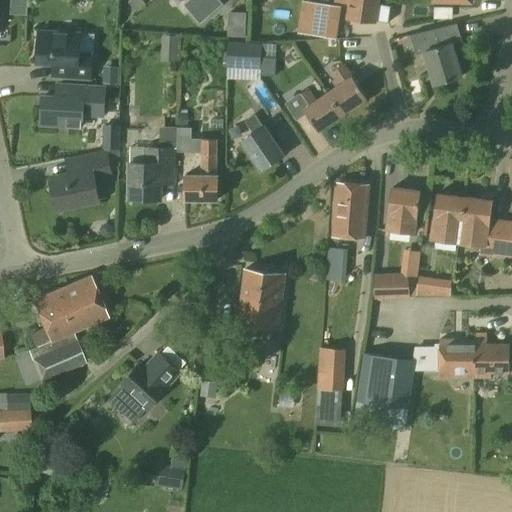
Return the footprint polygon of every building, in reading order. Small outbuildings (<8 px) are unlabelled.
[(15,0),(15,12),(30,13),(30,0),(15,0)] [(188,0),(184,4),(200,24),(224,4),(220,0),(188,0)] [(379,0),(335,0),(336,1),(349,3),(347,18),(376,22),(377,18),(379,18),(380,11),(378,10),(379,0)] [(317,35),(318,36),(334,38),(339,6),(321,3),(317,35)] [(243,31),(242,12),(227,13),(229,32),(243,31)] [(452,44),(462,40),(456,21),(412,34),(417,54),(425,51),(426,56),(436,85),(462,77),(452,44)] [(37,63),(54,64),(81,66),(80,79),(91,80),(93,55),(80,54),(81,33),(39,31),(37,63)] [(162,34),(162,48),(177,48),(177,34),(162,34)] [(309,62),(327,50),(318,36),(300,47),(309,62)] [(227,67),(261,68),(262,57),(276,58),(277,44),(262,43),(228,42),(227,67)] [(331,73),(340,85),(328,93),(343,115),(367,98),(353,77),(354,76),(345,63),(331,73)] [(109,64),(108,80),(124,80),(124,64),(109,64)] [(103,116),(105,88),(105,83),(84,81),(84,82),(84,86),(83,98),(56,97),(43,96),(41,125),(83,127),(83,115),(103,116)] [(297,120),(307,114),(319,131),(343,115),(328,93),(317,100),(309,88),(295,98),(294,97),(285,103),(297,120)] [(245,121),(253,133),(241,141),(262,170),(285,155),(264,125),(264,126),(256,114),(245,121)] [(120,125),(104,124),(103,148),(108,148),(108,151),(119,148),(120,125)] [(160,126),(159,148),(174,148),(178,148),(179,127),(160,126)] [(178,152),(191,152),(192,138),(192,127),(179,127),(178,148),(178,152)] [(201,138),(192,138),(191,152),(201,152),(201,175),(185,175),(185,200),(218,200),(218,175),(217,175),(218,139),(201,139),(201,138)] [(119,149),(119,148),(108,151),(89,154),(92,168),(51,176),(58,209),(99,200),(94,176),(113,172),(112,171),(118,171),(119,149)] [(146,163),(130,163),(129,199),(161,200),(161,171),(173,171),(174,148),(159,148),(146,148),(146,163)] [(338,182),(334,236),(364,238),(368,184),(338,182)] [(389,214),(390,214),(388,230),(415,233),(420,191),(393,187),(389,214)] [(435,220),(433,233),(432,240),(459,243),(465,197),(438,193),(435,220)] [(465,197),(459,243),(481,246),(480,255),(494,257),(495,255),(511,257),(511,220),(489,218),(491,200),(465,197)] [(382,231),(382,249),(405,249),(405,232),(382,231)] [(250,266),(250,270),(245,269),(239,325),(278,330),(285,274),(259,271),(259,268),(250,266)] [(374,274),(375,299),(410,298),(409,278),(409,273),(374,274)] [(49,342),(49,341),(28,350),(14,356),(26,387),(40,381),(41,383),(86,364),(77,339),(76,339),(73,332),(108,317),(90,276),(62,288),(70,306),(61,310),(65,320),(61,321),(67,334),(49,342)] [(409,278),(410,296),(416,296),(418,283),(418,279),(409,278)] [(416,296),(450,296),(453,282),(418,278),(418,279),(418,283),(416,296)] [(70,306),(62,288),(33,301),(50,341),(49,341),(49,342),(67,334),(61,321),(65,320),(61,310),(70,306)] [(466,347),(467,339),(440,339),(440,377),(476,377),(476,358),(462,357),(462,347),(466,347)] [(487,339),(467,339),(466,347),(462,347),(462,357),(476,358),(476,377),(492,377),(492,373),(510,373),(510,344),(487,344),(487,339)] [(121,384),(123,386),(111,399),(134,421),(146,408),(148,409),(167,389),(183,372),(180,369),(187,362),(169,345),(162,353),(159,350),(143,367),(140,364),(121,384)] [(320,347),(318,389),(344,390),(346,349),(320,347)] [(357,401),(358,401),(354,422),(405,430),(409,409),(416,361),(364,352),(357,401)] [(217,381),(202,380),(200,396),(215,397),(217,381)] [(32,430),(29,393),(7,395),(7,393),(0,393),(0,439),(4,440),(17,439),(17,435),(18,435),(17,431),(32,430)] [(52,434),(43,462),(56,467),(66,439),(52,434)] [(160,486),(183,489),(186,468),(163,465),(160,486)]
